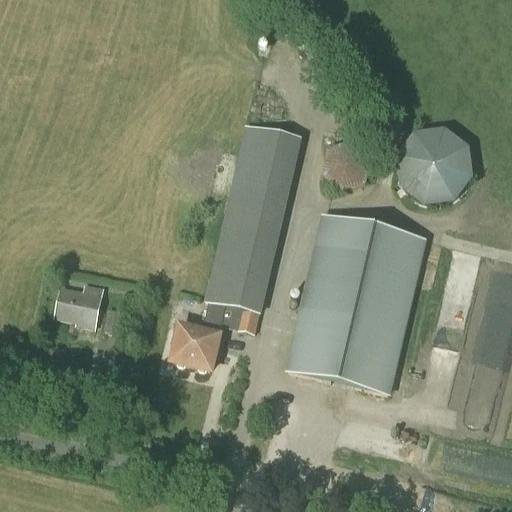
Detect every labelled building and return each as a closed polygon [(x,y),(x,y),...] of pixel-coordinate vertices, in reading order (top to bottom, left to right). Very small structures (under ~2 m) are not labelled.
[(414,138),(395,162),(399,194),(424,212),(454,208),(473,183),(470,153),(444,134),(414,138)] [(341,197),(366,189),(371,164),(351,146),(327,155),(322,180),(341,197)] [(388,401),(421,245),(324,223),(288,378),(388,401)] [(219,339),(225,311),(243,315),(238,337),(255,340),(268,287),(214,276),(201,335),(178,330),(169,370),(212,380),(222,340),(219,339)] [(95,335),(103,294),(85,291),(84,298),(61,294),(54,325),(82,330),(81,332),(95,335)] [(117,339),(121,317),(108,315),(104,336),(117,339)]
